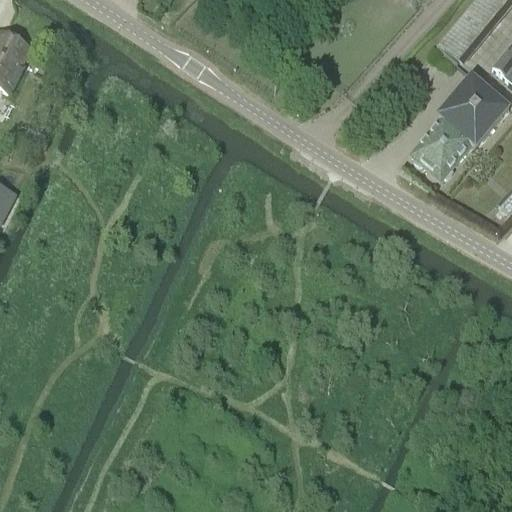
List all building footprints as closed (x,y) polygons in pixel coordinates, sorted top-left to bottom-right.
[(511,0),(486,0),(444,53),(470,74),(511,20),(511,0)] [(0,112),(1,113),(30,53),(0,37),(0,112)] [(511,90),(511,48),(492,73),(511,90)] [(474,153),(507,113),(470,81),(436,121),(440,125),(410,160),(413,163),(413,167),(418,171),(423,171),(440,185),(442,183),(446,184),(452,178),(450,174),(470,150),(474,153)] [(0,194),(0,227),(13,201),(0,194)]
